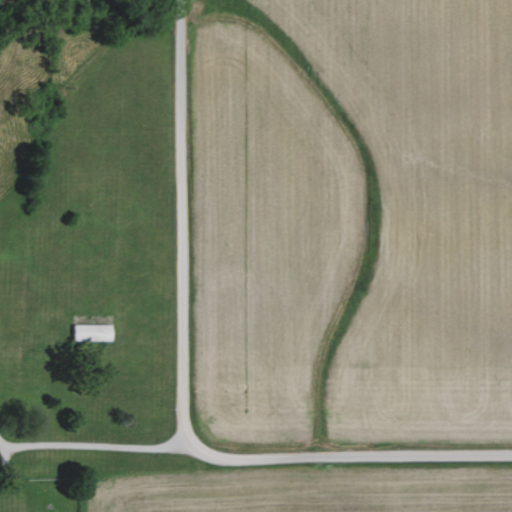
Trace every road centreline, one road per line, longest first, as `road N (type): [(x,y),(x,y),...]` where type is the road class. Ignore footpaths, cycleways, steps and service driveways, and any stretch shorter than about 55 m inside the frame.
road 1 (residential): [(186,437),(178,0)]
road 2 (residential): [(511,453),(245,456),(208,454),(186,437)]
